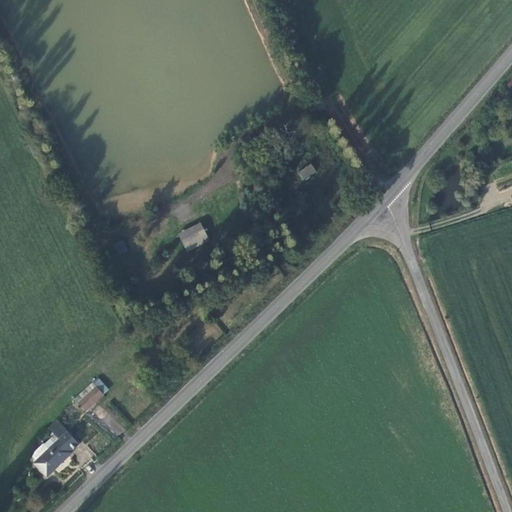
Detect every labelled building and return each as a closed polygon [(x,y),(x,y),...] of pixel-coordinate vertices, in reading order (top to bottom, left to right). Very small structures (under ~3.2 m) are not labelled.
[(269,157),(264,165),(268,168),(274,161),(269,157)] [(311,167),(299,175),(304,183),(316,174),(311,167)] [(188,252),(211,240),(202,221),(179,233),(188,252)] [(118,254),(127,249),(122,239),(114,244),(118,254)] [(98,390),(80,404),(89,412),(105,399),(98,390)] [(57,419),(50,427),(61,441),(56,445),(52,441),(47,446),(46,444),(36,454),(34,458),(38,463),(35,465),(47,477),(80,445),(57,419)]
